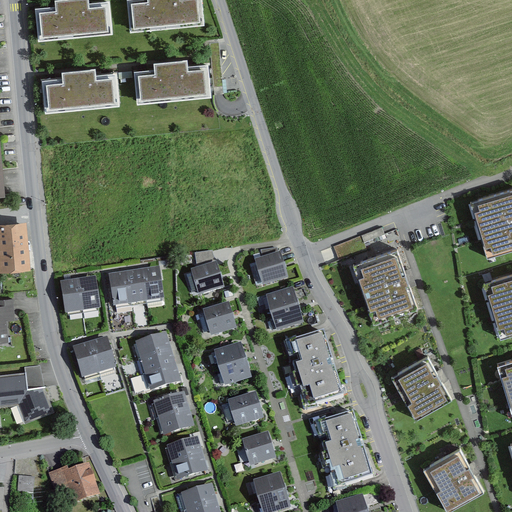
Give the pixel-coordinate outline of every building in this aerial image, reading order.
[(42,42),(114,36),(111,3),(91,5),(90,0),(62,0),(56,1),(57,8),(39,10),(42,42)] [(130,0),(133,32),(205,25),(202,0),(130,0)] [(155,74),(138,76),(141,105),(212,98),(209,70),(189,72),(187,62),(154,65),(155,74)] [(46,85),(49,111),(119,104),(116,78),(97,79),(96,71),(63,74),(64,83),(46,85)] [(511,249),(511,189),(478,199),(495,255),(511,249)] [(23,223),(0,225),(0,271),(27,270),(23,223)] [(264,260),(257,262),(264,284),(286,278),(277,249),(261,251),(264,260)] [(397,249),(360,262),(381,321),(418,308),(397,249)] [(215,266),(211,252),(196,254),(198,271),(193,272),(200,295),(222,288),(215,266)] [(158,271),(142,274),(146,300),(162,297),(158,271)] [(508,336),(511,334),(511,273),(491,280),(508,336)] [(131,302),(146,300),(142,274),(127,276),(131,302)] [(115,304),(131,302),(127,276),(111,278),(115,304)] [(79,283),(83,309),(98,307),(94,281),(79,283)] [(83,309),(79,283),(63,285),(67,312),(83,309)] [(269,309),(271,315),(297,307),(292,291),(268,299),(271,306),(269,309)] [(0,342),(6,342),(5,322),(14,322),(12,299),(0,300),(0,342)] [(228,306),(205,313),(212,335),(234,328),(228,306)] [(297,307),(271,315),(273,321),(276,322),(278,330),(301,323),(297,307)] [(344,397),(324,332),(293,342),(299,362),(293,364),(302,395),(308,393),(313,407),(344,397)] [(139,344),(143,359),(169,352),(164,337),(139,344)] [(106,341),(91,346),(98,371),(113,367),(106,341)] [(83,376),(98,371),(91,346),(76,350),(83,376)] [(217,364),(219,370),(244,362),(240,346),(216,353),(219,361),(217,364)] [(143,359),(148,374),(173,367),(169,352),(143,359)] [(428,356),(398,373),(422,416),(452,399),(428,356)] [(244,362),(219,370),(221,376),(223,377),(226,385),(249,377),(244,362)] [(25,373),(0,375),(0,407),(17,406),(25,424),(54,412),(45,388),(40,366),(25,367),(25,373)] [(178,382),(173,367),(148,374),(139,377),(144,391),(152,389),(178,382)] [(157,404),(161,419),(187,411),(182,396),(157,404)] [(255,396),(230,403),(237,425),(261,418),(255,396)] [(191,426),(187,411),(161,419),(166,434),(191,426)] [(354,413),(323,422),(329,443),(322,445),(335,489),(373,478),(354,413)] [(245,442),(251,464),(274,458),(267,436),(245,442)] [(170,448),(175,463),(200,455),(196,440),(170,448)] [(460,448),(430,465),(454,508),(484,491),(460,448)] [(205,471),(200,455),(175,463),(179,478),(205,471)] [(77,499),(94,493),(85,467),(68,473),(67,469),(54,474),(59,488),(72,483),(77,499)] [(35,477),(19,476),(18,492),(33,493),(35,477)] [(256,493),(258,499),(284,491),(279,476),(255,483),(258,490),(256,493)] [(184,495),(189,510),(214,503),(210,488),(184,495)] [(284,491),(258,499),(260,505),(263,506),(264,511),(271,511),(288,507),(284,491)] [(365,511),(361,498),(338,505),(340,511),(365,511)] [(216,511),(214,503),(189,510),(189,511),(216,511)]
